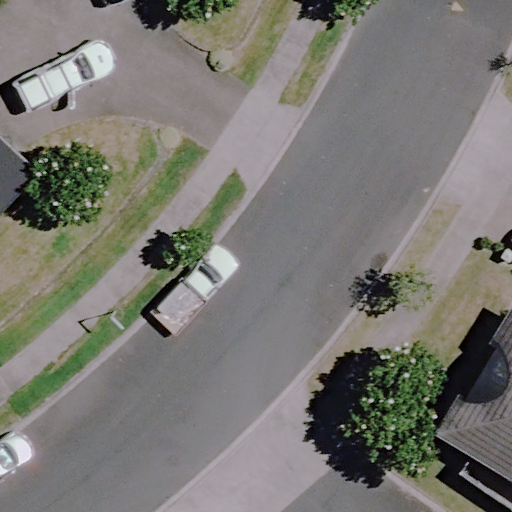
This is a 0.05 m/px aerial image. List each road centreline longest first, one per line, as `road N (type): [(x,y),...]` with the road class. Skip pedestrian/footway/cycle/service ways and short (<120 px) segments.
road 1 (residential): [(420,0),(379,94),(222,316),(134,413)]
road 2 (residential): [(134,413),(273,511)]
road 3 (residential): [(134,413),(7,511)]
